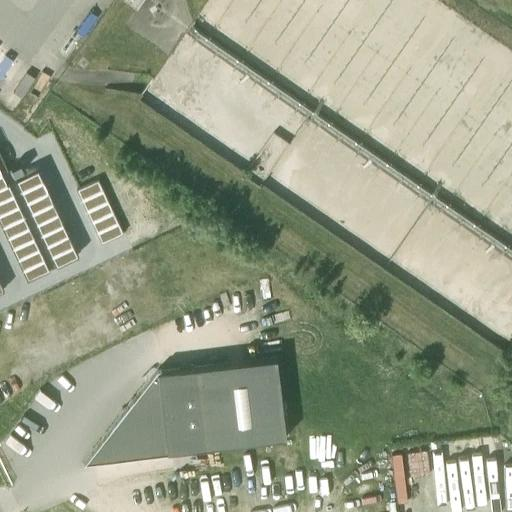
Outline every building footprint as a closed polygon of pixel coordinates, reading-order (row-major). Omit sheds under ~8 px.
[(123,0),(136,9),(142,0),(123,0)] [(3,140),(0,141),(0,198),(40,281),(91,257),(49,171),(24,183),(3,140)] [(110,182),(88,193),(114,247),(136,236),(110,182)] [(0,299),(17,292),(0,258),(0,299)] [(286,437),(277,358),(162,372),(161,370),(157,370),(84,463),(171,453),(171,451),(286,437)]
